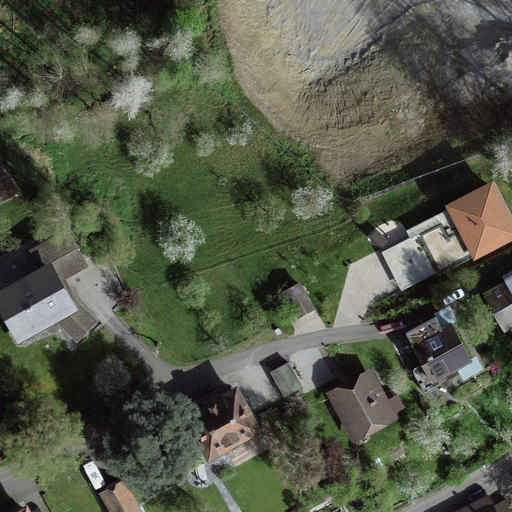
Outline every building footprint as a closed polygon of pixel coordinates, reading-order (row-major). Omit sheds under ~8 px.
[(0,201),(21,190),(0,154),(0,201)] [(473,255),(511,235),(511,211),(493,174),(444,198),(473,255)] [(51,254),(63,278),(89,264),(68,225),(29,246),(37,262),(51,254)] [(369,235),(381,246),(389,238),(377,227),(369,235)] [(77,339),(98,317),(79,299),(63,278),(51,254),(37,262),(0,283),(0,305),(7,319),(6,320),(17,341),(42,327),(41,325),(54,318),(77,339)] [(483,287),(504,325),(511,320),(511,263),(502,269),(505,274),(483,287)] [(298,318),(311,311),(297,286),(285,293),(298,318)] [(436,311),(405,327),(422,360),(410,366),(423,392),(456,374),(452,366),(472,356),(450,316),(441,321),(436,311)] [(289,360),(270,370),(283,395),(302,385),(289,360)] [(388,396),(371,364),(326,389),(353,439),(398,414),(396,410),(405,404),(398,391),(388,396)] [(262,425),(238,379),(182,410),(207,456),(227,446),(230,446),(235,446),(240,442),(241,437),(262,425)] [(214,486),(215,462),(196,461),(195,485),(214,486)] [(142,511),(124,477),(99,490),(111,511),(142,511)] [(454,511),(511,511),(511,497),(510,494),(494,502),(488,490),(453,509),(454,511)] [(35,511),(28,498),(9,508),(1,506),(0,507),(0,511),(35,511)]
